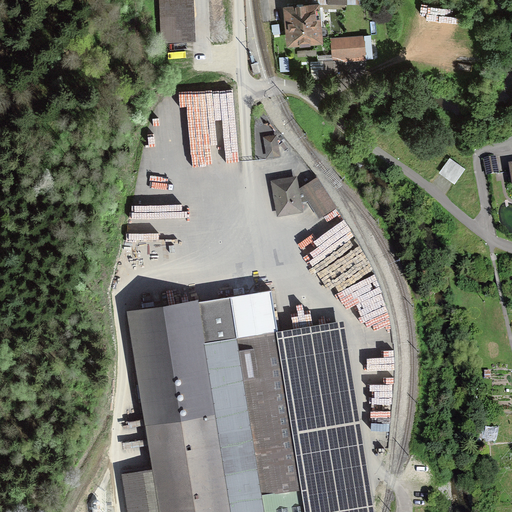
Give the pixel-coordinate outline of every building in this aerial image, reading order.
[(191,0),(161,0),(163,37),(193,36),(191,0)] [(287,47),(323,44),(320,4),(299,5),(284,7),(287,47)] [(368,34),(334,38),(337,62),(371,57),(368,34)] [(258,63),(251,65),(254,75),(260,74),(258,63)] [(277,136),(263,138),(266,159),(280,157),(277,136)] [(465,168),(450,157),(439,172),(442,174),(450,179),(455,183),(465,168)] [(298,178),(273,183),(279,215),(302,213),(300,201),(308,200),(318,216),(333,206),(317,177),(305,185),(298,186),(298,178)] [(273,297),(130,321),(157,476),(124,482),(129,511),(373,511),(342,333),(281,344),(273,297)]
